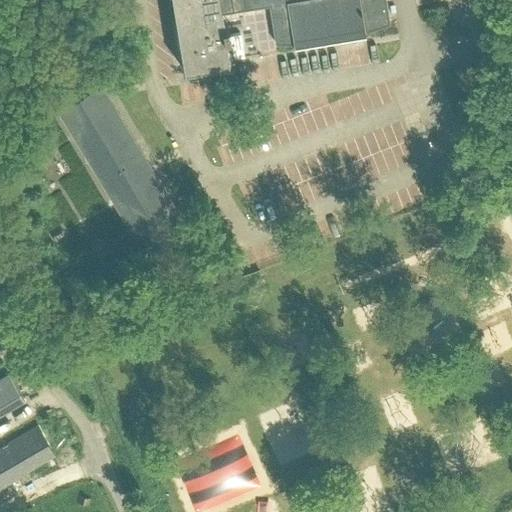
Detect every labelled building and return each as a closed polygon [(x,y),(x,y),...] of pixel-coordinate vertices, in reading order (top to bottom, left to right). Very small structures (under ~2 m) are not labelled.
[(171,0),(183,66),(199,65),(201,73),(227,69),(225,61),(228,60),(221,11),(269,4),(274,41),(292,42),(293,45),(366,32),(365,30),(389,21),(385,0),(171,0)] [(232,47),(234,59),(245,57),(243,45),(232,47)] [(57,108),(143,250),(185,225),(99,83),(57,108)] [(20,186),(13,176),(3,182),(10,192),(20,186)] [(0,390),(0,414),(25,400),(14,382),(0,390)] [(52,447),(40,426),(13,441),(12,439),(9,441),(0,446),(0,486),(19,476),(18,474),(26,468),(24,464),(52,447)] [(78,494),(76,500),(88,504),(90,498),(78,494)]
